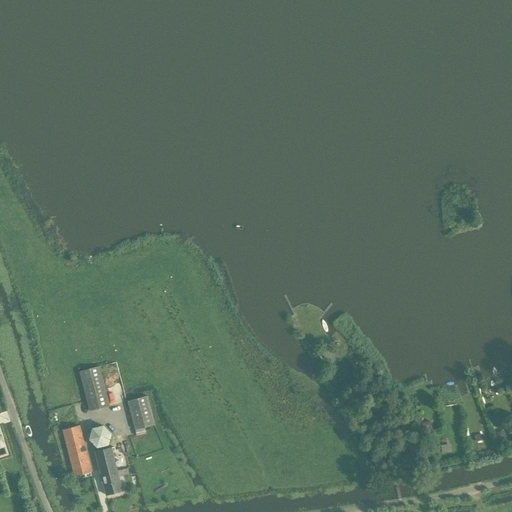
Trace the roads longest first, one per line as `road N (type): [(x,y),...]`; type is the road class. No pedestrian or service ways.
road 1 (unclassified): [(333,511),(511,479)]
road 2 (unclassified): [(48,511),(0,373)]
